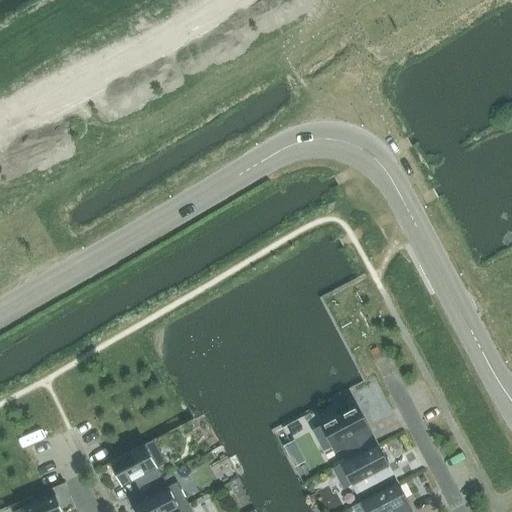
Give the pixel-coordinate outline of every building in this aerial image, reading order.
[(343,448),(349,460),(350,461),(376,447),(375,446),(366,429),(368,427),(366,423),(366,422),(361,411),(360,412),(357,407),(337,417),(334,411),(319,419),(322,426),(313,430),(324,451),(333,446),(336,452),(343,448)] [(135,480),(140,490),(163,477),(158,468),(167,463),(155,439),(110,463),(122,487),(135,480)] [(295,440),(284,445),(288,453),(298,447),(295,440)] [(396,485),(395,485),(386,467),(388,466),(386,461),(386,460),(381,450),(380,450),(377,445),(375,446),(376,447),(350,461),(349,460),(333,469),(344,489),(353,484),(356,490),(366,485),(372,497),(396,485)] [(135,511),(174,511),(189,504),(177,482),(168,487),(163,477),(140,490),(144,499),(132,505),(135,511)] [(395,485),(396,485),(372,497),(353,507),(355,511),(409,511),(406,505),(408,504),(406,499),(401,488),(400,488),(397,483),(395,485)] [(63,511),(53,488),(20,502),(23,508),(13,511),(63,511)]
